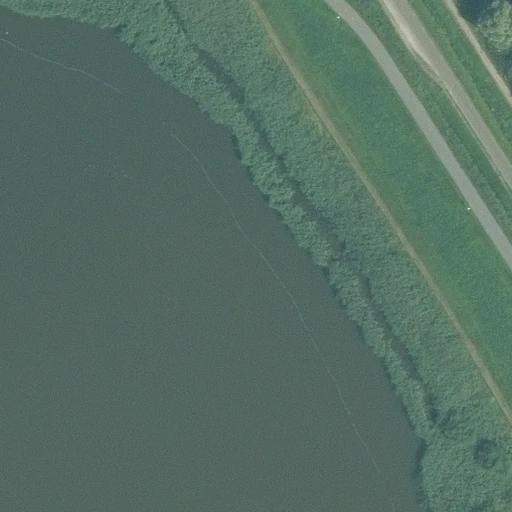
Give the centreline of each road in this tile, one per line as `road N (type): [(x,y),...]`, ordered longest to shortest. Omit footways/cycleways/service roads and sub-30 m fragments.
road 1 (unclassified): [(511,181),(395,0)]
road 2 (unknown): [(511,103),(445,0)]
